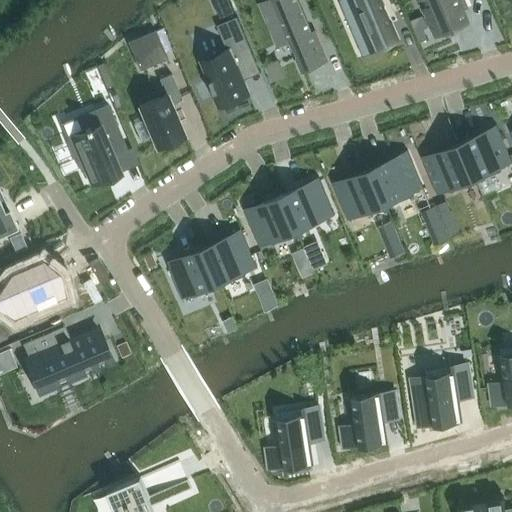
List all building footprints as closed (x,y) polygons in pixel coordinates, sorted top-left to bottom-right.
[(230,0),(218,6),(223,17),(235,12),(230,0)] [(298,0),(272,0),(302,70),(325,61),(298,0)] [(357,0),(361,9),(346,16),(363,56),(399,41),(400,41),(382,0),(357,0)] [(425,0),(439,33),(469,21),(460,0),(425,0)] [(227,48),(200,60),(209,79),(206,80),(212,94),(214,93),(220,106),(249,94),(238,69),(257,61),(237,15),(217,24),(227,48)] [(423,15),(410,21),(420,42),(428,39),(424,29),(428,27),(423,15)] [(160,40),(133,51),(141,69),(167,58),(160,40)] [(278,60),(264,66),(271,82),(285,76),(278,60)] [(166,93),(139,105),(157,146),(184,134),(171,103),(182,98),(172,73),(159,78),(166,93)] [(511,79),(503,82),(511,106),(511,79)] [(84,130),(67,137),(81,170),(85,168),(91,182),(110,174),(109,173),(120,168),(114,156),(127,150),(108,103),(78,115),(84,130)] [(485,131),(460,141),(476,180),(502,170),(500,166),(511,161),(511,163),(511,162),(511,159),(497,124),(496,124),(495,124),(499,132),(488,137),(485,131)] [(422,155),(421,155),(437,194),(439,193),(438,191),(449,187),(451,191),(476,180),(460,141),(423,157),(423,155),(422,155)] [(396,156),(371,167),(385,202),(387,206),(412,195),(411,191),(422,186),(422,188),(424,187),(408,149),(407,149),(406,150),(410,157),(399,162),(396,156)] [(333,181),(332,181),(348,219),(350,218),(349,217),(385,202),(371,167),(334,182),(334,180),(333,181)] [(318,178),(282,194),(299,233),(324,222),(319,211),(330,207),(334,215),(335,214),(319,176),(318,177),(318,178)] [(0,187),(0,234),(18,226),(0,187)] [(244,208),(260,246),(261,245),(258,237),(269,233),(274,243),(299,233),(282,194),(246,209),(245,207),(244,208)] [(440,214),(426,220),(435,243),(450,237),(440,214)] [(241,230),(204,246),(221,285),(246,274),(242,263),(253,259),(256,267),(257,266),(258,266),(241,228),(240,229),(241,230)] [(16,251),(27,246),(20,232),(10,237),(16,251)] [(399,235),(385,241),(391,256),(406,250),(399,235)] [(317,242),(305,247),(305,249),(308,255),(321,249),(317,242)] [(166,260),(182,298),(183,297),(180,289),(191,285),(196,296),(221,285),(204,246),(168,261),(167,259),(166,260)] [(305,249),(294,253),(298,262),(309,257),(308,255),(305,249)] [(60,269),(44,257),(10,273),(0,287),(0,308),(16,320),(68,296),(60,269)] [(268,278),(257,283),(261,292),(272,287),(268,278)] [(233,315),(223,320),(229,332),(238,327),(233,315)] [(52,329),(22,342),(28,355),(26,355),(38,385),(109,355),(97,325),(57,342),(52,329)] [(506,380),(491,382),(494,404),(511,400),(511,345),(501,347),(506,380)] [(431,401),(416,403),(420,425),(462,419),(458,392),(472,390),(468,362),(426,369),(431,401)] [(357,422),(342,425),(345,446),(387,440),(383,413),(398,411),(394,390),(353,397),(357,422)] [(282,444),(267,446),(270,467),(313,461),(309,435),(323,432),(319,405),(277,411),(282,444)] [(157,511),(142,476),(108,490),(117,511),(157,511)] [(504,496),(460,503),(461,511),(511,511),(511,507),(506,508),(504,496)]
